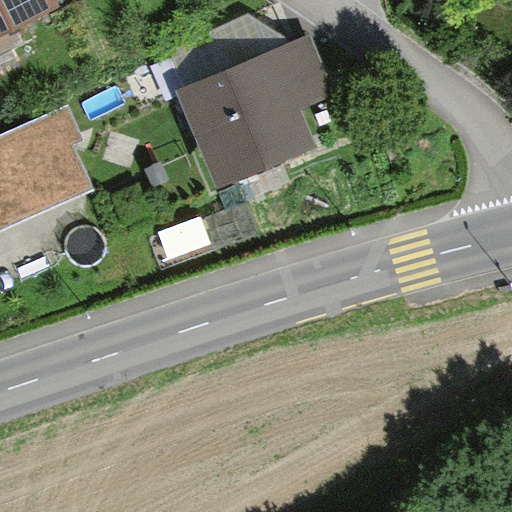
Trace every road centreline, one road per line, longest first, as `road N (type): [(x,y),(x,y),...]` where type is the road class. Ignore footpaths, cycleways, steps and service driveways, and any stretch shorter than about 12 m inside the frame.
road 1 (tertiary): [(0,388),(244,305),(511,234)]
road 2 (residential): [(511,158),(480,114),(330,0)]
